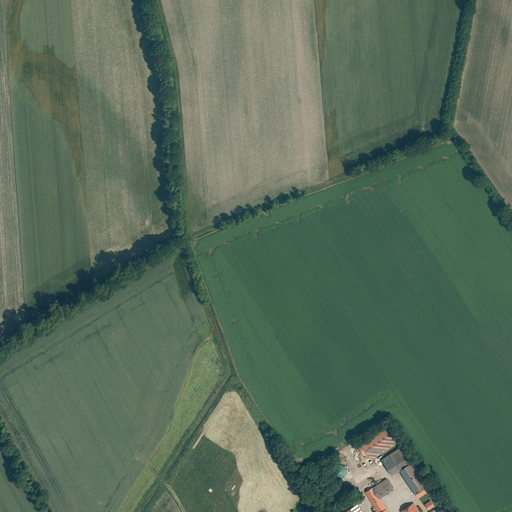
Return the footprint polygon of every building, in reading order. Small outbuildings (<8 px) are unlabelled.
[(370,461),(398,443),(386,425),(354,445),(362,456),(365,454),(370,461)] [(415,496),(427,489),(400,449),(381,462),(391,477),(399,472),(415,496)] [(330,474),(331,477),(332,479),(335,480),(337,481),(340,481),(343,480),(344,478),(346,476),(346,473),(346,471),(345,468),(343,466),(341,465),(338,465),(335,465),(333,467),(331,469),(330,471),(330,474)] [(364,494),(375,511),(387,511),(380,500),(393,491),(386,480),(364,494)] [(341,490),(341,492),(342,493),(344,495),(346,495),(348,495),(350,494),(351,493),(352,491),(353,489),(352,487),(351,486),(350,484),(348,483),(346,483),(345,483),(343,484),(341,486),(341,488),(341,490)] [(398,511),(423,511),(415,500),(399,511),(398,511)] [(430,501),(424,506),(428,511),(434,508),(430,501)]
